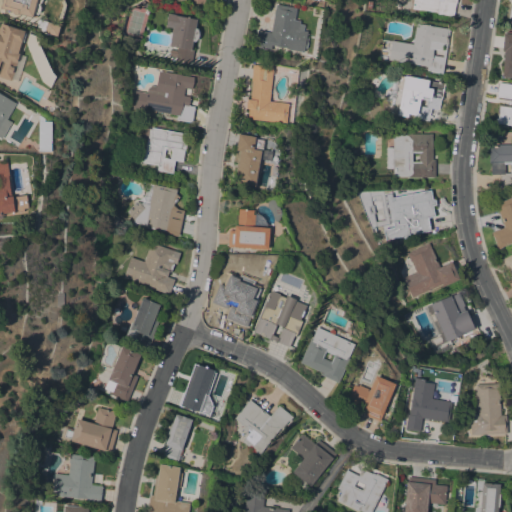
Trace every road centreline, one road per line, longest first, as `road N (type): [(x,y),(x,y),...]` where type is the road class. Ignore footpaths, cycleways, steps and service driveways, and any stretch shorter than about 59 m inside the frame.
road 1 (residential): [(123,511),(132,461),(184,329),(207,239),(238,0)]
road 2 (residential): [(511,463),(396,458),(340,430),(278,370),(184,329)]
road 3 (residential): [(484,0),(459,173),(464,229),(511,339)]
